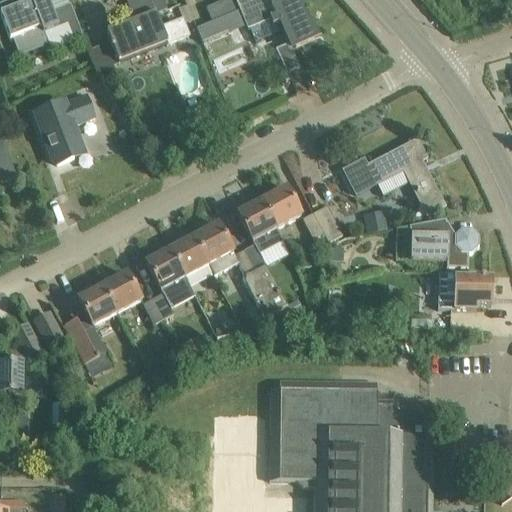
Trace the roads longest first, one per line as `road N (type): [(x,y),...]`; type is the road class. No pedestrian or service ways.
road 1 (residential): [(0,292),(431,59)]
road 2 (tertiary): [(431,59),(511,191)]
